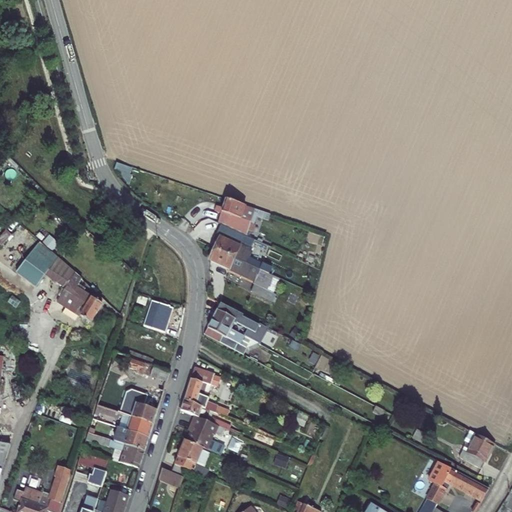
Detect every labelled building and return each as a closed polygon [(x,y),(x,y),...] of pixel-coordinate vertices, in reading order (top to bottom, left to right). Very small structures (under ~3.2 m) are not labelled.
[(130,169),(114,164),(112,169),(128,175),(130,169)] [(248,210),(218,199),(213,213),(232,220),(234,214),(245,219),(248,210)] [(210,222),(215,224),(238,235),(245,219),(234,214),(232,220),(213,213),(210,222)] [(238,235),(215,224),(212,231),(237,242),(240,236),(238,235)] [(232,258),(252,267),(254,261),(236,252),(238,248),(219,239),(213,250),(232,258)] [(213,250),(208,260),(227,269),(232,258),(213,250)] [(59,298),(65,301),(67,302),(63,308),(90,324),(103,304),(78,289),(83,281),(51,253),(38,272),(63,291),(59,298)] [(232,258),(227,269),(255,283),(250,294),(263,300),(274,278),(252,267),(232,258)] [(62,307),(65,301),(59,298),(56,303),(62,307)] [(158,328),(172,332),(179,311),(158,304),(151,326),(158,328)] [(210,319),(230,330),(235,321),(250,329),(254,323),(217,304),(210,319)] [(246,338),(230,330),(210,319),(202,334),(238,353),(242,345),(246,338)] [(254,323),(250,329),(287,348),(290,342),(254,323)] [(171,336),(172,332),(158,328),(151,326),(150,329),(171,336)] [(246,338),(242,345),(238,353),(242,355),(246,347),(258,345),(246,338)] [(117,415),(132,420),(153,426),(171,374),(135,361),(132,370),(157,379),(147,410),(136,406),(133,413),(120,408),(117,415)] [(196,363),(195,366),(193,373),(209,380),(213,382),(217,374),(210,371),(211,369),(196,363)] [(204,393),(209,380),(193,373),(184,400),(200,407),(216,413),(220,405),(207,399),(209,395),(204,393)] [(117,415),(120,408),(121,405),(101,398),(98,409),(117,415)] [(184,400),(181,411),(196,416),(218,426),(228,430),(231,424),(199,410),(200,407),(184,400)] [(218,426),(196,416),(190,427),(193,428),(186,442),(203,448),(207,450),(218,426)] [(153,426),(132,420),(128,433),(148,440),(153,426)] [(148,440),(128,433),(117,430),(112,444),(143,454),(148,440)] [(463,452),(480,461),(489,444),(472,435),(463,452)] [(118,454),(115,462),(139,468),(143,454),(112,444),(89,437),(86,443),(118,454)] [(203,450),(203,448),(186,442),(184,441),(175,464),(188,469),(202,474),(211,453),(203,450)] [(0,483),(12,452),(0,447),(0,483)] [(476,468),(480,461),(463,452),(457,449),(454,456),(476,468)] [(274,465),(286,469),(289,459),(277,454),(274,465)] [(99,492),(108,462),(81,455),(77,467),(91,471),(89,480),(86,479),(83,487),(99,492)] [(486,491),(437,463),(426,481),(433,485),(417,511),(437,511),(434,510),(449,484),(480,501),(486,491)] [(175,464),(172,472),(185,476),(188,469),(175,464)] [(163,468),(160,478),(181,486),(185,476),(172,472),(163,468)] [(16,511),(45,511),(46,510),(50,511),(57,511),(61,502),(59,502),(69,475),(56,470),(48,496),(33,490),(33,488),(20,484),(17,490),(14,489),(10,502),(19,505),(16,511)] [(109,492),(102,511),(123,511),(128,499),(109,492)] [(286,509),(289,500),(280,498),(277,506),(286,509)] [(92,511),(95,504),(83,501),(78,511),(92,511)] [(319,511),(320,510),(311,506),(302,502),(299,510),(297,511),(319,511)]
